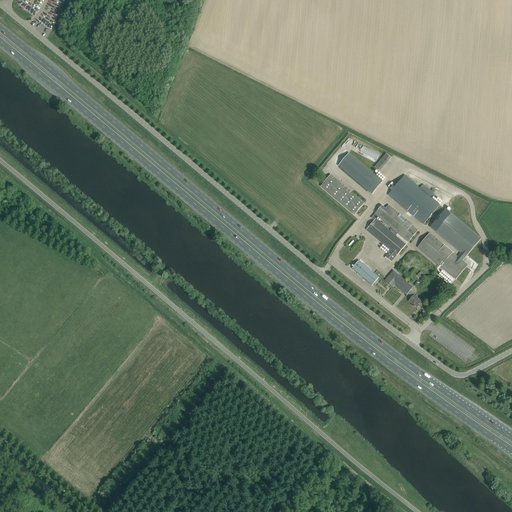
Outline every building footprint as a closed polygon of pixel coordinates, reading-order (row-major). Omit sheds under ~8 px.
[(372,194),(379,186),(383,182),(349,153),(339,165),(372,194)] [(379,171),(391,157),(387,153),(375,167),(379,171)] [(365,203),(348,189),(331,175),(321,186),(355,215),(365,203)] [(388,194),(424,224),(440,205),(404,175),(388,194)] [(386,209),(382,205),(373,216),(376,218),(367,229),(391,250),(386,257),(391,261),(397,255),(407,244),(377,219),(379,217),(397,232),(408,242),(418,230),(407,221),(389,205),(386,209)] [(446,208),(430,227),(461,253),(458,257),(430,233),(418,247),(456,280),(468,266),(462,261),(482,238),(446,208)] [(352,268),(354,270),(372,285),(379,277),(359,260),(352,268)] [(394,288),(396,286),(407,295),(407,294),(412,298),(409,301),(413,304),(413,303),(417,307),(422,302),(415,296),(415,295),(410,291),(413,288),(393,270),(385,281),(394,288)]
